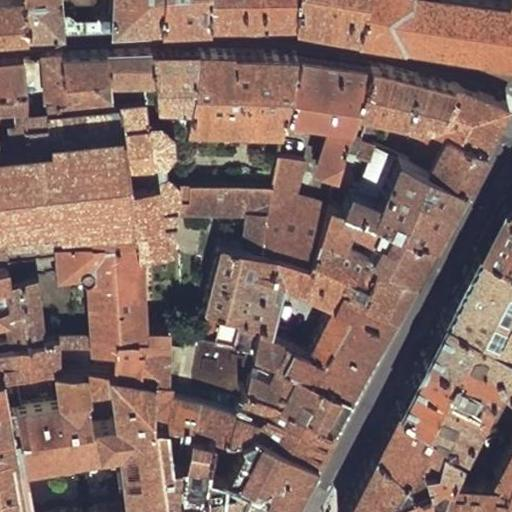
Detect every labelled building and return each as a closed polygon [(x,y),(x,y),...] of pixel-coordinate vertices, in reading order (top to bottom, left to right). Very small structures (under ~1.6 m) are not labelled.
[(0,0),(0,32),(24,31),(21,0),(0,0)] [(21,0),(24,31),(71,29),(71,17),(65,10),(57,10),(56,0),(112,0),(112,9),(103,9),(98,15),(98,27),(105,26),(159,23),(159,0),(21,0)] [(159,0),(159,23),(187,22),(208,22),(208,0),(159,0)] [(208,0),(208,22),(249,22),(294,21),(295,0),(208,0)] [(295,0),(294,21),(329,26),(357,30),(363,0),(295,0)] [(511,0),(363,0),(357,30),(407,38),(511,54),(511,0)] [(71,17),(71,29),(84,28),(98,27),(98,15),(71,17)] [(178,48),(153,49),(156,80),(159,101),(189,101),(198,47),(178,48)] [(243,48),(198,47),(189,101),(186,123),(283,126),(297,50),(256,48),(243,48)] [(48,52),(42,52),(46,98),(112,96),(110,83),(156,80),(153,49),(129,49),(81,51),(48,52)] [(330,55),(297,50),(283,126),(272,181),(259,246),(311,258),(318,234),(329,200),(295,192),(302,157),(289,154),(296,110),(333,116),(321,168),(336,172),(343,148),(369,61),(330,55)] [(4,55),(0,54),(0,84),(26,83),(21,53),(4,55)] [(411,71),(369,61),(343,148),(367,154),(373,138),(364,134),(372,106),(424,122),(428,123),(453,81),(411,71)] [(477,91),(453,81),(428,123),(482,145),(493,124),(506,102),(477,91)] [(0,84),(0,142),(28,140),(28,113),(26,83),(0,84)] [(0,222),(0,223),(1,228),(9,226),(8,222),(50,218),(50,222),(56,222),(57,226),(132,220),(134,243),(166,240),(171,233),(176,206),(177,179),(162,167),(161,157),(168,151),(166,135),(161,126),(148,126),(146,101),(113,106),(112,96),(46,98),(46,112),(28,113),(28,140),(0,142),(0,222)] [(472,164),(482,145),(428,123),(424,122),(407,156),(462,183),(472,164)] [(186,123),(161,126),(166,135),(184,134),(186,123)] [(448,209),(462,183),(407,156),(373,138),(367,154),(371,155),(355,195),(342,191),(338,203),(433,235),(448,209)] [(272,181),(177,179),(176,206),(248,208),(244,215),(240,241),(259,246),(272,181)] [(487,220),(476,240),(511,259),(511,185),(500,194),(487,220)] [(421,257),(433,235),(338,203),(329,200),(318,234),(336,242),(341,233),(363,242),(370,232),(377,236),(368,254),(412,273),(421,257)] [(1,228),(3,245),(51,239),(50,222),(50,218),(8,222),(9,226),(1,228)] [(54,261),(56,271),(85,269),(90,332),(131,331),(131,368),(151,373),(165,376),(164,340),(164,321),(142,321),(140,253),(166,251),(166,240),(134,243),(132,220),(57,226),(56,222),(50,222),(51,239),(54,261)] [(238,378),(249,349),(349,390),(378,336),(412,273),(368,254),(336,242),(318,234),(311,258),(259,246),(240,241),(217,236),(202,303),(231,309),(229,315),(218,313),(213,336),(196,334),(194,345),(179,342),(164,340),(165,376),(233,389),(238,378)] [(511,259),(476,240),(457,277),(441,309),(511,346),(511,259)] [(35,275),(6,279),(1,279),(2,300),(0,300),(0,345),(4,345),(43,333),(35,275)] [(402,387),(396,398),(461,446),(495,376),(511,387),(511,346),(441,309),(426,339),(418,355),(402,387)] [(0,368),(3,368),(54,365),(58,365),(56,340),(92,339),(92,342),(114,342),(114,366),(131,368),(131,331),(90,332),(43,333),(4,345),(0,345),(0,368)] [(103,347),(73,347),(74,364),(97,364),(104,364),(103,347)] [(238,378),(333,419),(339,408),(349,390),(249,349),(238,378)] [(97,364),(74,364),(58,365),(54,365),(3,368),(0,368),(0,511),(179,511),(181,450),(169,451),(163,413),(150,413),(151,373),(131,368),(114,366),(104,364),(97,364)] [(165,376),(151,373),(150,413),(163,413),(210,425),(221,428),(243,425),(245,421),(316,452),(323,439),(333,419),(238,378),(233,389),(165,376)] [(383,423),(373,443),(409,477),(426,469),(423,457),(436,453),(442,441),(459,451),(461,446),(396,398),(383,423)] [(210,425),(163,413),(169,451),(181,450),(179,511),(284,511),(239,492),(244,475),(203,460),(210,425)] [(221,428),(210,425),(203,460),(244,475),(239,492),(284,511),(296,490),(316,452),(245,421),(243,425),(221,428)] [(428,502),(427,511),(510,511),(511,507),(511,433),(490,478),(469,477),(457,477),(466,455),(459,451),(448,477),(428,502)] [(427,511),(428,502),(448,477),(459,451),(442,441),(436,453),(423,457),(426,469),(409,477),(339,510),(338,511),(427,511)] [(409,477),(373,443),(354,480),(339,510),(409,477)]
